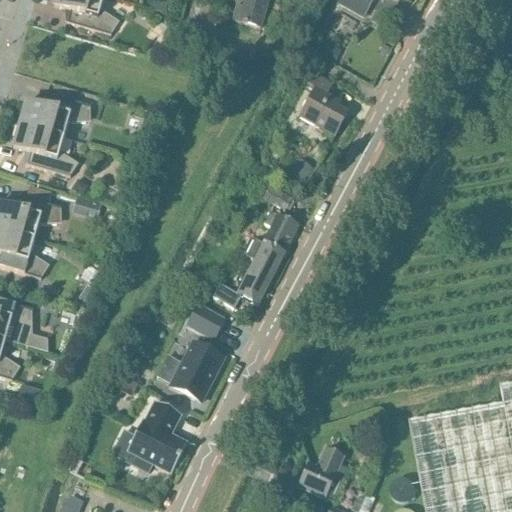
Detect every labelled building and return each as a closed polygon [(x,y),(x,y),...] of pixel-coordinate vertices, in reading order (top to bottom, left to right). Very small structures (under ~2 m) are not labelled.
[(99,14),(102,0),(55,0),(53,10),(69,15),(65,27),(109,39),(110,38),(109,38),(114,31),(110,29),(114,24),(99,14)] [(244,0),(241,10),(234,8),(230,25),(260,32),(263,19),(268,0),(244,0)] [(355,0),(371,8),(375,0),(378,0),(385,4),(386,0),(392,0),(399,4),(401,0),(355,0)] [(165,6),(149,6),(150,12),(165,17),(165,6)] [(321,45),(314,57),(333,67),(339,54),(321,45)] [(311,96),(296,122),(332,142),(346,118),(336,113),(339,108),(326,100),(332,89),(310,77),(303,91),(311,96)] [(25,105),(18,129),(62,141),(67,126),(85,126),(85,119),(88,119),(88,112),(89,112),(89,110),(45,98),(42,110),(25,105)] [(58,156),(62,141),(18,129),(12,152),(28,157),(25,169),(69,181),(69,180),(73,173),(70,171),(73,166),(58,156)] [(300,163),(289,176),(301,186),(312,173),(300,163)] [(77,183),(70,193),(80,200),(87,190),(77,183)] [(262,203),(284,215),(290,202),(268,191),(262,203)] [(0,208),(0,233),(33,243),(37,228),(56,228),(56,221),(59,221),(59,213),(60,213),(60,212),(16,199),(13,212),(0,208)] [(101,208),(76,200),(72,217),(97,225),(101,208)] [(268,232),(260,248),(283,259),(297,230),(268,215),(262,228),(268,232)] [(29,257),(33,243),(0,233),(0,271),(40,283),(40,282),(44,275),(41,273),(44,267),(29,257)] [(233,314),(233,313),(239,301),(256,310),(283,259),(260,248),(253,244),(245,260),(252,263),(234,298),(218,289),(211,303),(233,314)] [(86,289),(77,301),(86,307),(95,295),(86,289)] [(0,343),(4,345),(8,330),(30,329),(30,315),(31,314),(0,304),(0,343)] [(193,308),(182,330),(212,345),(224,324),(205,314),(193,308)] [(10,383),(15,377),(18,371),(15,369),(0,359),(0,358),(4,345),(0,343),(0,381),(10,385),(11,383),(10,383)] [(183,386),(175,403),(184,407),(202,417),(222,379),(193,364),(183,383),(183,386)] [(511,511),(511,387),(500,390),(503,408),(409,425),(424,511),(511,511)] [(17,397),(15,404),(34,410),(35,408),(36,402),(39,394),(20,388),(17,397)] [(100,404),(97,411),(102,413),(107,416),(110,409),(105,407),(100,404)] [(128,451),(121,464),(122,465),(123,465),(141,475),(147,477),(150,470),(168,479),(184,446),(170,438),(170,437),(180,420),(178,419),(153,406),(134,440),(129,451),(128,451)] [(296,491),(295,491),(324,505),(331,508),(335,501),(343,483),(346,476),(348,473),(340,469),(342,465),(344,460),(323,450),(314,470),(307,467),(296,491)] [(74,463),(68,475),(75,479),(81,467),(74,463)] [(88,511),(91,507),(102,511),(112,511),(118,500),(75,481),(61,511),(88,511)] [(365,498),(358,511),(370,511),(374,502),(365,498)]
